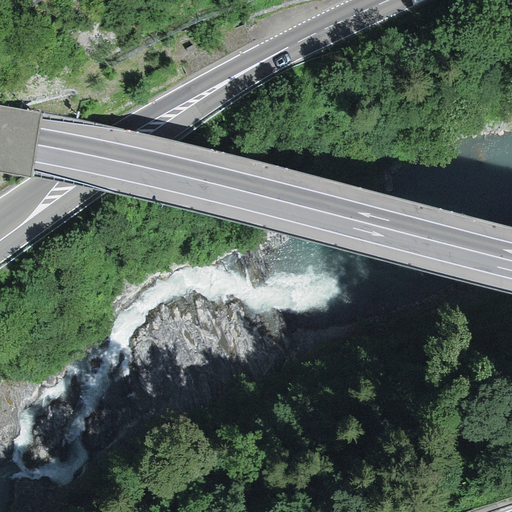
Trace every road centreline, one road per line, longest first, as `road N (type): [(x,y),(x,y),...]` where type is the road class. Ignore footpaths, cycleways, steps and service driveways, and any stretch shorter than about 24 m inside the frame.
road 1 (trunk): [(511,260),(0,138)]
road 2 (secondary): [(385,0),(244,70),(0,230)]
